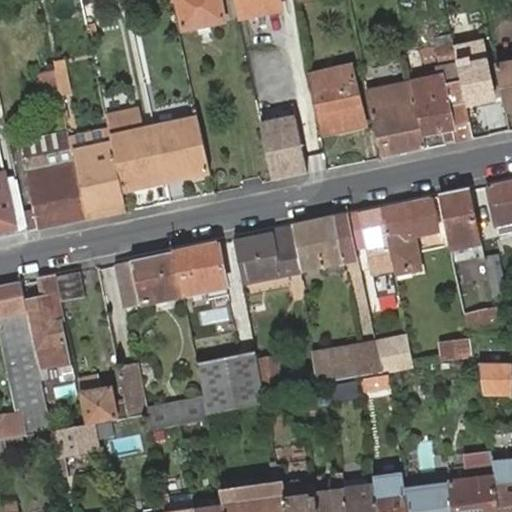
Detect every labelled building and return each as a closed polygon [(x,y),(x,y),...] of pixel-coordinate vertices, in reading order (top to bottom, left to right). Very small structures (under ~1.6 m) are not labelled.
[(177,0),(184,29),(225,21),(219,0),(177,0)] [(236,0),(241,18),(282,9),(279,0),(236,0)] [(412,87),(423,136),(440,133),(443,143),(454,141),(454,142),(474,138),(467,105),(458,62),(453,42),(452,37),(433,42),(437,57),(442,78),(411,84),(412,87)] [(453,42),(458,62),(467,105),(494,99),(486,62),(471,65),(465,40),(453,42)] [(511,56),(494,60),(504,112),(511,109),(511,56)] [(68,61),(53,64),(60,97),(75,94),(68,61)] [(311,76),(323,135),(368,126),(355,66),(311,76)] [(371,112),(380,158),(425,148),(423,136),(412,87),(368,96),(371,112)] [(296,118),(261,126),(273,180),(307,173),(296,118)] [(200,124),(111,143),(121,190),(210,173),(200,124)] [(108,129),(69,138),(71,151),(111,143),(108,129)] [(25,172),(37,229),(86,219),(71,151),(69,138),(68,134),(24,143),(25,172)] [(121,190),(111,143),(71,151),(86,219),(125,211),(121,190)] [(0,236),(27,231),(17,184),(7,186),(0,153),(0,236)] [(511,179),(488,184),(499,236),(511,233),(511,179)] [(441,194),(452,246),(482,241),(471,188),(441,194)] [(439,231),(432,196),(380,207),(393,270),(417,266),(412,237),(439,231)] [(393,270),(380,207),(350,213),(357,247),(369,245),(375,273),(393,270)] [(360,256),(357,247),(350,213),(292,225),(303,268),(360,256)] [(292,225),(234,238),(243,283),(303,272),(303,269),(303,268),(292,225)] [(175,250),(184,294),(210,288),(212,299),(231,295),(219,240),(175,250)] [(511,247),(511,242),(483,248),(495,304),(511,282),(511,247)] [(116,262),(125,307),(184,294),(175,250),(116,262)] [(86,297),(80,270),(56,275),(61,302),(86,297)] [(61,302),(56,275),(40,278),(44,299),(28,302),(38,347),(44,368),(69,363),(64,342),(60,322),(65,320),(61,302)] [(50,431),(22,282),(0,286),(0,339),(14,416),(0,418),(0,439),(24,436),(50,431)] [(471,336),(501,334),(496,310),(466,315),(471,336)] [(387,374),(415,370),(406,331),(377,337),(385,374),(387,374)] [(440,359),(475,357),(470,335),(439,341),(440,359)] [(370,376),(385,374),(377,337),(312,350),(320,384),(330,383),(332,379),(369,373),(370,376)] [(256,353),(199,364),(205,397),(209,413),(266,403),(264,393),(258,360),(256,353)] [(277,356),(258,360),(264,393),(284,390),(277,356)] [(487,396),(511,397),(511,388),(511,365),(483,365),(487,396)] [(125,398),(128,416),(143,414),(134,368),(119,370),(125,398)] [(96,373),(77,377),(80,392),(82,392),(99,389),(96,373)] [(370,376),(360,378),(362,390),(390,387),(387,374),(385,374),(370,376)] [(356,379),(330,383),(333,402),(359,398),(356,379)] [(88,423),(128,416),(125,398),(114,401),(111,387),(99,389),(82,392),(88,423)] [(146,409),(151,431),(210,420),(209,413),(205,397),(146,409)] [(100,448),(96,423),(86,425),(55,431),(59,457),(100,448)] [(0,456),(26,452),(24,436),(0,439),(0,456)] [(463,453),(466,475),(494,471),(492,456),(491,449),(463,453)] [(511,511),(511,461),(493,463),(494,471),(499,511),(511,511)] [(275,484),(222,491),(225,507),(225,511),(288,511),(286,490),(285,484),(280,484),(278,469),(271,470),(275,484)] [(453,511),(499,511),(494,471),(466,475),(448,477),(449,484),(453,511)] [(376,511),(408,511),(406,491),(404,473),(373,477),(376,511)] [(376,511),(373,477),(372,474),(343,478),(344,486),(347,511),(376,511)] [(453,511),(449,484),(406,491),(408,511),(453,511)] [(317,511),(314,490),(313,486),(286,490),(288,511),(317,511)] [(317,511),(347,511),(344,486),(314,490),(317,511)] [(194,511),(191,492),(161,495),(163,511),(194,511)]
